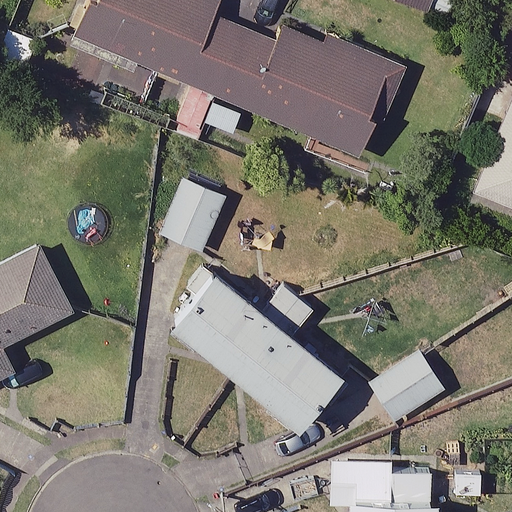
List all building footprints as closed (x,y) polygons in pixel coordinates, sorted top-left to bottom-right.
[(210,0),(80,0),(66,36),(132,62),(135,57),(355,143),(369,107),(381,112),(401,61),(282,14),(274,34),(207,8),(210,0)] [(421,0),(447,10),(451,0),(421,0)] [(511,75),(469,181),(511,198),(511,75)] [(224,186),(182,170),(159,226),(201,243),(224,186)] [(0,367),(9,363),(0,344),(0,341),(73,307),(39,237),(0,255),(0,367)] [(259,298),(208,256),(164,311),(291,414),(334,360),(290,325),(310,301),(278,275),(259,298)] [(439,381),(415,343),(368,373),(393,411),(439,381)] [(428,511),(430,458),(329,454),(327,493),(341,494),(339,511),(428,511)]
